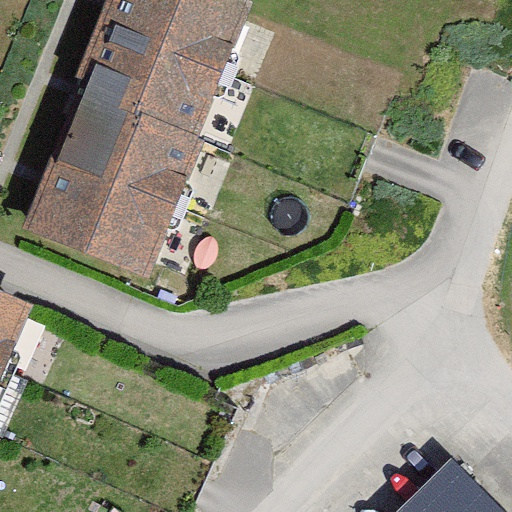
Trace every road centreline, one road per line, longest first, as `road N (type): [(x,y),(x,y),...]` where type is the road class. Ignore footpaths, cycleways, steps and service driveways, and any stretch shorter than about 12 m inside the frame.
road 1 (residential): [(0,263),(195,348),(412,284)]
road 2 (residential): [(253,511),(401,371),(441,374)]
road 3 (unclassified): [(412,284),(467,268),(511,150)]
